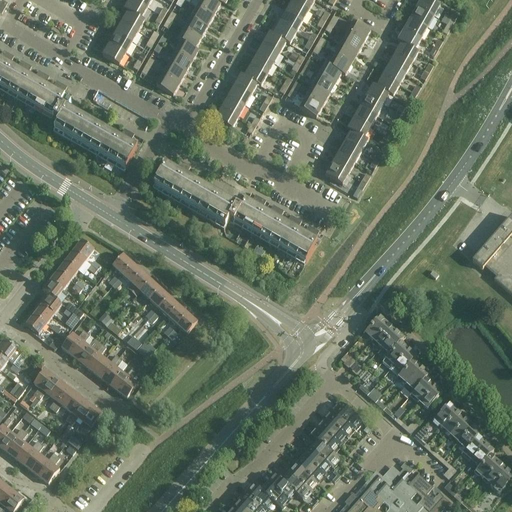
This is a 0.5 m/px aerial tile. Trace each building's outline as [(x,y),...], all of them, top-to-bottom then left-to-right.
[(148,10),(130,0),(124,11),(127,13),(141,21),(142,21),(148,10)] [(153,0),(130,0),(148,10),(153,0)] [(179,0),(176,7),(180,9),(184,2),(180,0),(179,0)] [(221,8),(207,0),(201,0),(196,9),(214,19),(221,8)] [(311,1),(309,0),(293,0),(291,4),(309,14),(315,3),(314,3),(314,2),(311,0),(311,1)] [(422,0),(416,10),(434,20),(440,8),(425,0),(422,0)] [(309,14),(291,4),(285,15),(302,25),(309,14)] [(159,17),(164,19),(168,12),(163,9),(159,17)] [(214,19),(196,9),(190,20),(208,30),(214,19)] [(434,20),(416,10),(410,21),(427,31),(434,20)] [(121,24),(139,34),(145,23),(142,21),(141,21),(127,13),(121,24)] [(321,21),(325,23),(330,16),(325,13),(321,21)] [(167,21),(172,24),(176,17),(171,14),(167,21)] [(302,25),(285,15),(279,26),(296,36),(302,25)] [(164,19),(159,17),(155,24),(160,26),(164,19)] [(329,25),(334,28),(338,21),(333,18),(329,25)] [(208,30),(190,20),(184,31),(201,41),(208,30)] [(446,27),(451,30),(455,22),(450,20),(446,27)] [(163,29),(168,31),(172,24),(167,21),(163,29)] [(325,23),(321,21),(317,28),(321,30),(325,23)] [(427,31),(410,21),(404,32),(421,42),(427,31)] [(139,34),(121,24),(115,35),(132,45),(139,34)] [(346,35),(364,45),(370,34),(353,24),(346,35)] [(325,32),(330,35),(334,28),(329,25),(325,32)] [(273,36),(273,37),(286,44),(286,45),(290,47),(296,36),(279,26),(273,36)] [(451,30),(446,27),(442,34),(447,37),(451,30)] [(201,41),(184,31),(178,42),(181,44),(195,52),(201,41)] [(421,42),(404,32),(397,43),(401,45),(415,53),(421,42)] [(150,41),(154,43),(159,36),(154,33),(150,41)] [(273,37),(273,36),(269,34),(263,46),(280,56),(286,45),(286,44),(273,37)] [(302,34),(300,37),(308,42),(308,43),(313,45),(317,38),(312,35),(310,39),(302,34)] [(132,45),(115,35),(109,46),(126,56),(132,45)] [(364,45),(346,35),(340,46),(358,56),(364,45)] [(158,45),(163,48),(167,41),(162,38),(158,45)] [(316,47),(321,50),(325,42),(321,40),(316,47)] [(145,48),(150,51),(154,43),(150,41),(145,48)] [(433,49),(438,52),(443,44),(438,41),(433,49)] [(313,45),(308,43),(304,49),(309,52),(313,45)] [(181,44),(175,55),(192,65),(199,54),(195,52),(181,44)] [(154,53),(158,55),(163,48),(158,45),(154,53)] [(394,56),(412,66),(419,55),(415,53),(401,45),(394,56)] [(102,57),(120,67),(126,56),(109,46),(102,57)] [(280,56),(263,46),(257,57),(274,67),(280,56)] [(358,56),(340,46),(334,57),(351,67),(358,56)] [(312,54),(317,57),(321,50),(316,47),(312,54)] [(438,52),(433,49),(429,56),(434,59),(438,52)] [(0,58),(5,61),(8,55),(3,52),(0,57),(0,58)] [(293,54),(290,60),(295,63),(299,57),(293,54)] [(14,58),(8,55),(5,61),(11,64),(14,58)] [(137,63),(142,65),(146,58),(141,55),(137,63)] [(192,65),(175,55),(169,66),(186,76),(192,65)] [(412,66),(394,56),(388,67),(406,77),(412,66)] [(250,68),(268,78),(274,67),(257,57),(250,68)] [(295,65),(300,67),(305,60),(300,57),(295,65)] [(351,67),(334,57),(328,68),(327,68),(342,76),(341,76),(345,78),(351,67)] [(145,67),(150,70),(154,63),(149,60),(145,67)] [(23,71),(26,65),(21,62),(17,68),(23,71)] [(304,69),(308,72),(313,65),(308,62),(304,69)] [(142,65),(137,63),(133,70),(138,72),(142,65)] [(53,121),(53,122),(54,121),(58,124),(53,133),(98,159),(99,156),(125,171),(125,172),(126,172),(138,152),(137,151),(136,152),(67,112),(68,109),(69,110),(71,106),(71,105),(73,102),(72,100),(67,97),(68,96),(68,95),(64,101),(64,102),(0,64),(0,90),(53,121)] [(32,69),(26,65),(23,71),(28,75),(32,69)] [(300,67),(295,65),(291,72),(296,74),(300,67)] [(186,76),(169,66),(162,77),(180,87),(186,76)] [(327,68),(324,66),(318,77),(335,87),(341,76),(342,76),(327,68)] [(424,73),(429,76),(433,68),(429,66),(424,73)] [(141,75),(146,77),(150,70),(145,67),(141,75)] [(406,77),(388,67),(382,78),(399,88),(406,77)] [(250,68),(244,78),(244,79),(257,87),(258,87),(261,89),(268,78),(250,68)] [(300,76),(304,79),(308,72),(304,69),(300,76)] [(40,81),(44,76),(44,75),(38,72),(35,78),(40,81)] [(429,76),(424,73),(420,80),(425,83),(429,76)] [(46,85),(49,79),(44,76),(40,81),(46,85)] [(234,88),(251,98),(258,87),(257,87),(244,79),(244,78),(241,76),(234,88)] [(156,88),(173,98),(180,87),(162,77),(156,88)] [(335,87),(318,77),(312,88),(329,98),(335,87)] [(382,78),(376,88),(376,89),(390,97),(393,99),(399,88),(382,78)] [(283,86),(288,89),(292,82),(287,79),(283,86)] [(58,92),(62,86),(56,83),(53,89),(58,92)] [(291,91),(296,94),(300,87),(295,84),(291,91)] [(67,89),(62,86),(58,92),(64,95),(67,89)] [(288,89),(283,86),(279,94),(284,96),(288,89)] [(376,89),(376,88),(372,86),(366,98),(383,108),(390,97),(376,89)] [(412,95),(416,98),(421,90),(416,87),(412,95)] [(251,98),(234,88),(228,99),(245,109),(251,98)] [(329,98),(312,88),(305,99),(323,109),(329,98)] [(287,98),(292,101),(296,94),(291,91),(287,98)] [(416,98),(412,95),(408,102),(412,105),(416,98)] [(263,105),(268,107),(272,100),(268,97),(263,105)] [(383,108),(366,98),(359,109),(377,119),(383,108)] [(245,109),(228,99),(221,110),(239,120),(245,109)] [(299,111),(316,121),(323,109),(305,99),(299,111)] [(268,107),(263,105),(259,112),(264,114),(268,107)] [(395,115),(400,118),(404,110),(400,108),(395,115)] [(353,120),(371,130),(377,119),(359,109),(353,120)] [(239,120),(221,110),(215,121),(232,131),(239,120)] [(391,122),(396,125),(400,118),(395,115),(391,122)] [(251,127),(256,129),(260,122),(255,119),(251,127)] [(364,141),(365,141),(371,130),(353,120),(347,131),(351,133),(364,141)] [(256,129),(251,127),(247,134),(252,137),(256,129)] [(383,137),(388,140),(392,132),(387,130),(383,137)] [(126,140),(129,134),(124,131),(121,137),(126,140)] [(344,144),(361,154),(368,143),(365,141),(364,141),(351,133),(344,144)] [(134,136),(129,134),(126,140),(131,142),(134,136)] [(388,140),(383,137),(379,144),(384,147),(388,140)] [(361,154),(344,144),(338,155),(355,165),(361,154)] [(374,161),(378,164),(383,157),(378,154),(374,161)] [(355,165),(338,155),(332,166),(349,176),(355,165)] [(378,164),(374,161),(370,168),(374,171),(378,164)] [(182,172),(186,166),(180,163),(177,168),(182,172)] [(190,169),(186,166),(182,172),(187,174),(190,169)] [(325,177),(343,187),(349,176),(332,166),(325,177)] [(239,202),(236,206),(237,206),(235,209),(221,200),(166,169),(166,168),(165,168),(153,188),(154,189),(154,188),(181,203),(179,206),(224,231),(229,222),(234,224),(234,225),(235,225),(305,265),(305,266),(306,266),(317,246),(316,245),(316,246),(278,224),(272,221),(260,214),(254,211),(246,206),(246,205),(249,199),(248,201),(243,198),(241,198),(239,202)] [(361,183),(366,186),(370,178),(366,175),(361,183)] [(366,186),(361,183),(357,190),(362,193),(366,186)] [(257,206),(261,200),(255,197),(252,203),(257,206)] [(266,203),(261,200),(257,206),(263,209),(266,203)] [(257,206),(254,211),(260,214),(263,209),(257,206)] [(275,216),(278,210),(273,207),(270,213),(275,216)] [(284,213),(278,210),(275,216),(281,219),(284,213)] [(275,216),(272,221),(278,224),(281,219),(275,216)] [(293,226),(296,220),(291,217),(287,223),(293,226)] [(511,219),(472,263),(482,272),(484,271),(495,280),(494,282),(511,297),(511,219)] [(298,229),(302,223),(296,220),(293,226),(298,229)] [(310,236),(314,230),(308,227),(305,233),(310,236)] [(319,233),(314,230),(310,236),(316,239),(319,233)] [(74,253),(86,263),(95,253),(82,243),(74,253)] [(256,248),(253,254),(262,259),(265,253),(256,248)] [(86,263),(74,253),(66,263),(79,273),(86,263)] [(123,257),(112,269),(122,278),(131,267),(133,266),(123,257)] [(58,273),(71,283),(79,273),(66,263),(58,273)] [(91,267),(97,272),(100,268),(94,263),(91,267)] [(133,266),(131,267),(122,278),(131,286),(142,274),(133,266)] [(97,272),(91,267),(88,271),(94,276),(97,272)] [(71,283),(58,273),(51,283),(63,293),(71,283)] [(433,273),(430,277),(435,281),(439,278),(433,273)] [(140,295),(149,284),(151,282),(142,274),(131,286),(140,295)] [(112,288),(118,282),(114,279),(108,285),(109,285),(106,288),(110,291),(112,288)] [(88,296),(91,292),(78,282),(75,286),(82,292),(88,296)] [(112,288),(116,291),(122,285),(118,282),(112,288)] [(151,282),(149,284),(140,295),(149,303),(160,291),(151,282)] [(43,293),(48,297),(49,298),(55,302),(56,302),(63,293),(51,283),(43,293)] [(96,291),(99,294),(104,287),(100,285),(96,291)] [(82,292),(75,286),(72,290),(79,296),(82,292)] [(160,291),(149,303),(158,311),(169,299),(160,291)] [(94,293),(87,303),(91,306),(98,296),(94,293)] [(55,302),(49,298),(42,307),(54,317),(62,307),(56,302),(55,302)] [(169,299),(158,311),(168,320),(179,308),(169,299)] [(54,317),(42,307),(34,317),(47,327),(54,317)] [(179,308),(168,320),(177,328),(188,316),(179,308)] [(73,316),(67,311),(63,315),(70,320),(73,316)] [(79,320),(80,321),(84,316),(77,311),(76,312),(75,313),(73,316),(79,320)] [(151,312),(145,318),(149,322),(155,315),(151,312)] [(155,315),(149,322),(153,325),(158,319),(155,315)] [(188,316),(177,328),(187,337),(198,325),(188,316)] [(47,327),(34,317),(26,327),(39,337),(47,327)] [(104,327),(107,330),(108,330),(114,323),(109,319),(103,326),(104,327)] [(368,338),(373,342),(388,326),(379,319),(363,337),(366,339),(368,338)] [(381,350),(396,334),(388,326),(373,342),(371,344),(374,347),(376,345),(381,349),(381,350)] [(51,331),(58,336),(61,332),(54,327),(51,331)] [(116,329),(113,334),(118,338),(121,333),(116,329)] [(164,335),(167,338),(167,339),(173,332),(169,329),(164,335)] [(173,332),(167,339),(171,342),(177,336),(173,332)] [(73,336),(61,351),(70,357),(87,335),(83,333),(78,340),(73,336)] [(381,350),(381,349),(379,351),(382,354),(384,352),(389,357),(400,345),(404,341),(396,334),(381,350)] [(78,363),(89,349),(84,345),(90,338),(87,335),(70,357),(78,363)] [(65,341),(58,336),(50,348),(55,353),(56,353),(65,341)] [(135,340),(129,346),(136,352),(142,347),(135,340)] [(17,353),(10,347),(4,342),(0,347),(0,355),(9,363),(13,366),(16,362),(21,356),(17,353)] [(12,342),(9,345),(19,353),(22,349),(12,342)] [(95,342),(89,349),(78,363),(86,370),(103,348),(100,345),(95,342)] [(389,357),(382,364),(390,372),(392,370),(392,369),(394,368),(408,352),(400,345),(389,357)] [(147,348),(140,356),(147,361),(155,352),(149,346),(147,348)] [(94,376),(106,361),(101,357),(106,350),(103,348),(86,370),(94,376)] [(392,370),(390,372),(398,379),(402,375),(413,363),(417,359),(408,352),(394,368),(392,369),(392,370)] [(9,363),(0,355),(0,371),(1,373),(9,363)] [(344,365),(343,366),(348,370),(349,369),(354,363),(355,363),(350,358),(349,359),(346,356),(341,362),(344,365)] [(102,382),(119,360),(116,358),(110,365),(106,361),(94,376),(102,382)] [(110,388),(122,374),(117,370),(122,363),(119,360),(102,382),(110,388)] [(20,372),(27,377),(28,376),(26,374),(28,371),(16,362),(13,366),(20,372)] [(40,363),(36,368),(40,371),(41,371),(45,367),(44,366),(40,363)] [(354,363),(349,369),(352,372),(351,373),(356,377),(357,376),(362,371),(363,370),(358,366),(357,366),(354,363)] [(402,375),(398,379),(397,380),(400,383),(401,381),(406,386),(407,386),(421,370),(413,363),(402,375)] [(20,372),(13,366),(10,370),(17,376),(20,372)] [(118,395),(135,373),(132,370),(126,377),(122,374),(110,388),(118,395)] [(426,381),(429,377),(421,370),(407,386),(406,386),(405,388),(403,389),(411,397),(414,393),(415,393),(426,381)] [(362,371),(357,376),(360,379),(360,380),(364,385),(371,377),(366,373),(365,374),(362,371)] [(37,400),(53,378),(45,372),(33,386),(34,387),(39,391),(33,398),(34,398),(30,403),(33,405),(37,400)] [(135,373),(118,395),(127,401),(138,386),(133,382),(138,375),(135,373)] [(30,409),(33,411),(40,403),(45,396),(50,399),(61,385),(53,378),(37,400),(33,405),(30,409)] [(419,404),(434,388),(426,381),(415,393),(414,393),(411,397),(409,398),(412,401),(414,399),(419,404)] [(53,412),(70,391),(61,385),(50,399),(55,403),(50,410),(53,412)] [(367,398),(370,395),(361,387),(359,390),(367,398)] [(419,404),(417,406),(420,408),(422,407),(428,412),(442,395),(434,388),(419,404)] [(11,396),(17,400),(17,401),(18,402),(23,395),(15,389),(10,396),(11,396)] [(66,412),(78,397),(70,391),(53,412),(56,415),(61,408),(66,412)] [(15,404),(17,401),(17,400),(11,396),(10,396),(5,392),(3,395),(15,404)] [(370,395),(367,398),(375,405),(378,402),(370,395)] [(69,425),(76,416),(86,403),(78,397),(66,412),(71,415),(66,422),(69,425)] [(378,402),(375,405),(383,412),(386,409),(378,402)] [(22,403),(20,407),(27,412),(30,409),(22,403)] [(88,416),(94,410),(86,403),(76,416),(69,425),(70,426),(72,427),(77,420),(82,424),(88,416)] [(337,409),(332,413),(336,416),(354,432),(356,431),(353,428),(358,422),(361,425),(361,424),(359,422),(353,416),(341,406),(340,406),(337,409)] [(442,430),(454,416),(457,414),(448,406),(432,424),(435,427),(437,425),(442,430)] [(102,416),(94,410),(88,416),(82,424),(79,428),(88,435),(102,416)] [(329,416),(325,421),(347,440),(348,439),(346,436),(351,430),(354,433),(354,432),(336,416),(332,413),(329,416)] [(457,414),(454,416),(442,430),(440,432),(443,434),(445,432),(450,437),(465,421),(457,414)] [(8,421),(0,430),(0,448),(11,434),(6,430),(11,423),(8,421)] [(325,421),(318,429),(340,448),(341,447),(339,444),(344,438),(347,441),(347,440),(325,421)] [(453,440),(458,444),(473,428),(465,421),(450,437),(448,439),(451,441),(453,440)] [(399,427),(410,437),(418,427),(413,423),(408,429),(402,424),(399,427)] [(473,428),(458,444),(456,446),(459,449),(461,447),(466,451),(466,452),(477,439),(478,439),(481,436),(473,428)] [(318,429),(311,437),(317,443),(318,443),(339,463),(339,462),(337,460),(330,454),(337,446),(339,449),(340,448),(318,429)] [(0,449),(8,455),(24,433),(21,431),(16,438),(11,434),(0,448),(0,449)] [(422,431),(413,440),(419,444),(421,441),(427,435),(422,431)] [(16,462),(27,446),(22,443),(28,436),(24,433),(8,455),(16,462)] [(77,443),(71,439),(67,444),(73,448),(77,443)] [(466,451),(461,457),(464,460),(469,464),(471,462),(471,463),(485,446),(478,439),(477,439),(466,452),(466,451)] [(27,446),(16,462),(24,468),(41,446),(37,443),(32,450),(27,446)] [(317,443),(310,451),(332,471),(332,470),(333,469),(331,466),(336,460),(339,463),(318,443),(317,443)] [(41,446),(24,468),(32,474),(43,459),(38,455),(44,448),(41,446)] [(485,446),(471,463),(471,462),(469,464),(472,467),(473,465),(479,470),(490,457),(490,458),(494,454),(485,446)] [(69,449),(66,453),(72,458),(76,454),(69,449)] [(310,451),(303,459),(325,479),(325,478),(326,477),(324,474),(329,468),(332,471),(310,451)] [(40,480),(57,458),(58,456),(55,453),(48,463),(43,459),(32,474),(40,480)] [(479,470),(474,475),(477,478),(478,476),(483,480),(484,481),(498,465),(490,458),(490,457),(479,470)] [(49,487),(60,472),(55,468),(60,461),(57,458),(40,480),(49,487)] [(303,459),(296,467),(317,487),(318,486),(319,485),(316,482),(322,476),(324,479),(325,479),(303,459)] [(413,472),(405,464),(400,469),(402,471),(397,477),(400,480),(407,486),(417,495),(416,495),(421,499),(421,500),(421,501),(421,502),(421,503),(419,505),(426,511),(444,511),(445,511),(450,511),(451,511),(452,511),(454,511),(456,511),(439,496),(441,494),(435,488),(433,490),(417,475),(410,482),(406,479),(413,472)] [(483,480),(482,482),(485,485),(490,489),(491,488),(492,488),(506,472),(498,465),(484,481),(483,480)] [(296,467),(289,475),(310,495),(310,494),(312,493),(309,490),(315,484),(317,487),(296,467)] [(443,477),(448,482),(456,473),(451,468),(448,471),(443,477)] [(505,489),(511,481),(511,477),(506,472),(492,488),(491,488),(490,489),(499,497),(505,490),(505,489)] [(405,511),(403,510),(404,508),(405,507),(405,506),(405,505),(405,504),(404,504),(404,503),(400,500),(390,491),(391,491),(385,486),(380,481),(383,479),(376,473),(365,486),(368,489),(374,495),(384,504),(384,505),(388,508),(388,509),(389,510),(389,511),(388,511),(405,511)] [(282,483),(281,483),(303,503),(303,502),(305,501),(302,499),(307,492),(310,495),(289,475),(282,483)] [(275,477),(268,485),(289,505),(289,504),(291,503),(288,501),(293,495),(303,503),(281,483),(282,483),(275,477)] [(391,491),(390,491),(400,500),(404,503),(404,504),(405,504),(405,505),(405,506),(405,507),(404,508),(403,510),(405,511),(426,511),(419,505),(417,508),(410,502),(416,495),(417,495),(407,486),(400,480),(393,488),(391,491)] [(261,493),(260,493),(281,511),(282,511),(284,511),(281,509),(286,502),(289,505),(268,485),(261,493)] [(449,485),(444,490),(453,498),(456,495),(458,493),(449,485)] [(254,487),(247,495),(265,511),(268,511),(267,511),(272,505),(280,511),(281,511),(260,493),(261,493),(254,487)] [(0,511),(2,511),(16,495),(8,489),(0,498),(0,506),(1,507),(0,508),(0,511)] [(353,495),(349,500),(362,511),(366,508),(368,510),(365,511),(378,511),(384,505),(384,504),(374,495),(368,489),(358,500),(355,497),(353,495)] [(16,511),(24,502),(16,495),(2,511),(16,511)] [(265,511),(247,495),(239,503),(248,511),(265,511)] [(458,497),(455,500),(461,506),(464,503),(463,502),(458,497)] [(350,509),(347,511),(361,511),(362,511),(349,500),(344,505),(347,507),(350,509)] [(248,511),(239,503),(232,511),(248,511)]
